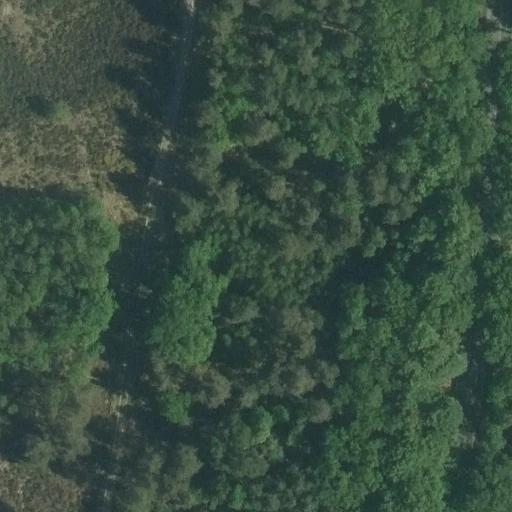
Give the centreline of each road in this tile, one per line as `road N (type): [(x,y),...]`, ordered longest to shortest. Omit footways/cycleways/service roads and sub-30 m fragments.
road 1 (track): [(103,511),(190,0)]
road 2 (secondary): [(445,511),(483,278),(501,0)]
